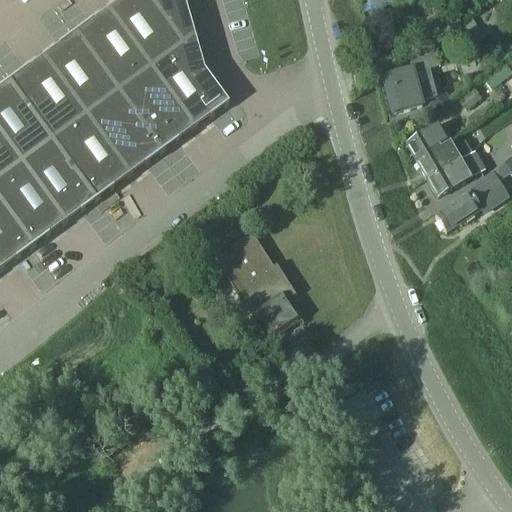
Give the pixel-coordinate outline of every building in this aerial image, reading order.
[(183,49),(147,0),(126,0),(123,3),(107,14),(150,73),(183,49)] [(180,0),(147,0),(183,49),(193,42),(193,40),(191,41),(182,11),(184,11),(180,0)] [(353,0),(357,14),(359,14),(375,10),(387,0),(353,0)] [(484,40),(501,28),(488,9),(470,21),(484,40)] [(118,97),(150,73),(107,14),(91,26),(75,38),(118,97)] [(86,120),(118,97),(75,38),(58,50),(59,50),(43,62),(86,120)] [(193,46),(195,46),(193,42),(183,49),(150,73),(193,132),(209,120),(209,121),(228,107),(221,99),(220,100),(210,87),(212,85),(203,73),(201,75),(193,46)] [(511,60),(500,69),(508,79),(511,76),(511,60)] [(10,85),(52,144),(53,144),(86,120),(43,62),(27,73),(26,73),(10,85)] [(177,143),(193,132),(150,73),(118,97),(161,156),(178,144),(177,143)] [(391,117),(421,109),(411,73),(381,81),(391,117)] [(493,75),(481,84),(487,91),(488,90),(490,93),(500,85),(493,75)] [(477,99),(487,91),(481,84),(457,103),(465,113),(480,101),(477,99)] [(10,85),(0,91),(0,139),(6,148),(20,167),(53,144),(52,144),(10,85)] [(427,107),(433,116),(451,103),(444,95),(427,107)] [(145,168),(161,156),(118,97),(86,120),(129,179),(145,167),(145,168)] [(486,103),(493,112),(498,108),(491,99),(486,103)] [(447,112),(437,118),(441,124),(450,119),(447,112)] [(86,120),(53,144),(95,203),(113,191),(129,179),(86,120)] [(405,147),(416,165),(439,152),(437,149),(445,145),(436,130),(428,134),(405,147)] [(0,139),(0,182),(20,167),(6,148),(0,139)] [(53,144),(20,167),(63,226),(95,203),(53,144)] [(439,152),(416,165),(426,183),(449,170),(459,164),(471,156),(464,144),(451,152),(449,146),(439,152)] [(493,170),(511,155),(511,152),(506,144),(486,160),(493,170)] [(449,170),(426,183),(436,201),(469,182),(459,164),(449,170)] [(20,167),(0,182),(0,207),(31,250),(63,226),(20,167)] [(479,212),(494,202),(486,191),(499,183),(492,173),(467,194),(468,195),(451,207),(451,208),(434,220),(445,237),(463,225),(462,224),(479,213),(479,212)] [(0,272),(31,250),(0,207),(0,272)] [(269,344),(299,324),(285,303),(293,297),(281,279),(278,281),(252,241),(216,263),(246,309),(249,306),(258,319),(254,322),(269,344)]
